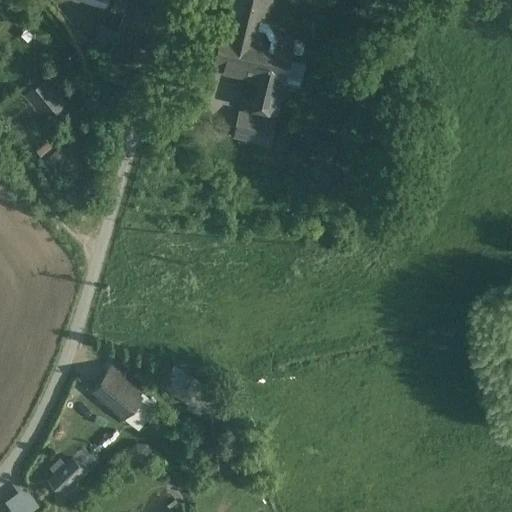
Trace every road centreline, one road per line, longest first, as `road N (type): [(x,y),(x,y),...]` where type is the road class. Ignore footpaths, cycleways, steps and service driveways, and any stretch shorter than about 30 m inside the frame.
road 1 (unclassified): [(0,478),(77,331),(172,0)]
road 2 (track): [(0,141),(97,260)]
